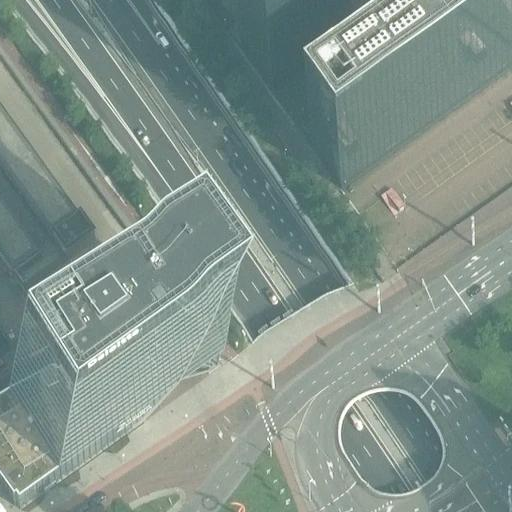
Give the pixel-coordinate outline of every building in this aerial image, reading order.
[(511,33),(497,12),(494,14),(487,5),(483,8),(477,0),(309,0),(240,50),(272,94),(307,68),(345,120),(309,146),(341,191),(342,191),(511,69),(511,33)] [(233,27),(217,5),(211,10),(227,31),(233,27)] [(328,101),(320,90),(313,95),(321,106),(328,101)] [(79,230),(53,193),(0,119),(0,260),(15,281),(26,296),(95,247),(94,246),(81,228),(79,230)] [(404,209),(391,191),(381,199),(394,217),(404,209)] [(145,420),(261,338),(214,273),(94,349),(93,348),(75,359),(76,360),(10,401),(3,406),(0,407),(0,486),(14,507),(16,506),(19,511),(62,481),(145,421),(145,420)]
